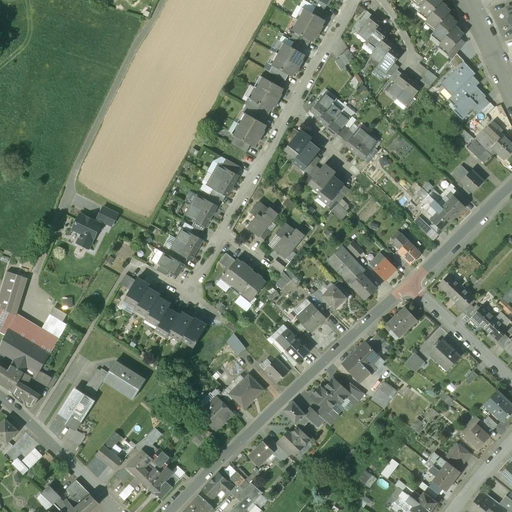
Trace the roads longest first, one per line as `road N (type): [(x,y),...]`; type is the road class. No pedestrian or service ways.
road 1 (residential): [(170,511),(409,285)]
road 2 (residential): [(113,509),(0,401)]
road 3 (residential): [(409,285),(511,185)]
road 4 (residential): [(221,232),(290,108)]
road 5 (residential): [(409,285),(511,382)]
road 6 (residential): [(290,108),(352,0)]
